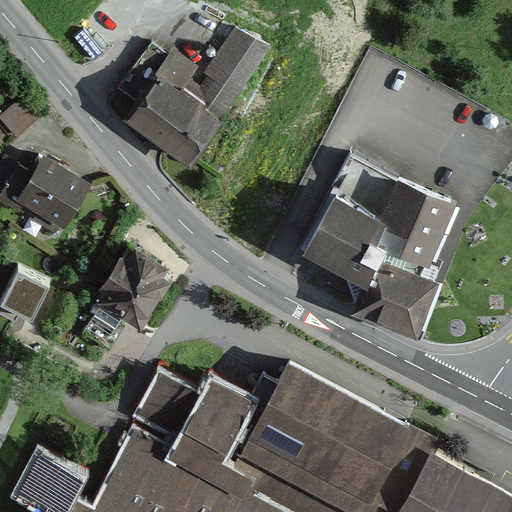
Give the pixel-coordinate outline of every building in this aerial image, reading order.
[(45,0),(43,2),(93,45),(130,2),(127,0),(45,0)] [(296,0),(245,0),(288,19),(296,0)] [(267,53),(232,30),(203,72),(156,41),(125,87),(143,99),(131,117),(195,160),(267,53)] [(38,113),(21,91),(1,106),(19,128),(38,113)] [(0,184),(67,225),(94,179),(46,150),(36,167),(6,149),(0,158),(0,184)] [(468,204),(352,155),(308,257),(375,286),(363,312),(424,338),(446,287),(435,282),(468,204)] [(181,270),(132,241),(101,293),(150,323),(181,270)] [(1,301),(39,317),(53,285),(14,269),(1,301)] [(81,470),(41,450),(21,488),(52,504),(47,511),(511,511),(511,489),(433,448),(439,438),(286,359),(273,383),(257,374),(247,393),(211,374),(203,390),(163,369),(142,411),(173,427),(163,446),(137,432),(95,511),(72,511),(62,506),(81,470)]
